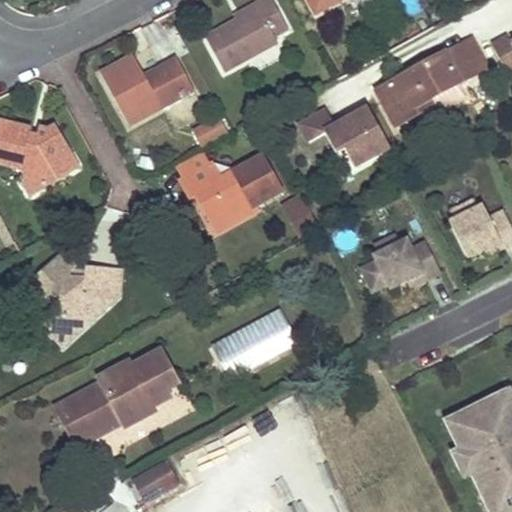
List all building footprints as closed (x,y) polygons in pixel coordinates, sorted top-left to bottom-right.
[(237,21),(205,38),(224,72),(277,42),(274,37),(289,29),(272,0),(263,0),(257,4),(259,8),(237,21)] [(307,0),(315,14),(341,0),(307,0)] [(234,16),(237,21),(259,8),(257,4),(234,16)] [(511,42),(509,37),(495,45),(511,76),(511,42)] [(425,64),(378,90),(397,125),(419,113),(415,107),(430,99),(488,68),(471,38),(425,64)] [(134,56),(101,74),(130,127),(195,91),(177,58),(145,76),(134,56)] [(430,99),(415,107),(419,113),(434,105),(430,99)] [(327,109),(300,124),(309,140),(324,132),(335,151),(343,146),(354,165),(389,147),(368,108),(359,113),(335,125),(327,109)] [(200,146),(226,132),(218,117),(192,132),(200,146)] [(30,129),(0,121),(0,164),(19,169),(24,177),(38,180),(42,187),(70,169),(61,153),(68,149),(53,124),(46,129),(38,127),(36,136),(29,134),(30,129)] [(61,153),(70,169),(78,165),(68,149),(61,153)] [(185,180),(210,167),(203,154),(178,167),(185,180)] [(140,166),(151,169),(154,159),(143,156),(140,166)] [(185,180),(180,183),(188,199),(193,196),(209,226),(247,206),(250,210),(281,193),(261,156),(222,177),(215,164),(210,167),(185,180)] [(19,179),(29,195),(42,187),(38,180),(24,177),(19,179)] [(360,205),(370,200),(367,193),(357,199),(360,205)] [(283,206),(285,212),(302,203),(299,197),(283,206)] [(472,201),(450,212),(454,221),(477,210),(472,201)] [(317,231),(302,203),(285,212),(300,239),(317,231)] [(247,206),(209,226),(214,235),(252,215),(250,210),(247,206)] [(454,221),(449,223),(466,259),(483,251),(499,243),(502,249),(511,243),(511,230),(503,212),(488,219),(482,207),(477,210),(454,221)] [(0,239),(6,249),(15,244),(0,217),(0,216),(0,239)] [(395,236),(374,246),(378,255),(399,244),(395,236)] [(377,262),(360,270),(372,293),(387,285),(390,290),(417,277),(421,275),(424,280),(439,272),(425,243),(410,251),(406,241),(399,244),(378,255),(374,257),(377,262)] [(499,243),(483,251),(486,256),(491,254),(502,249),(499,243)] [(27,284),(28,298),(41,299),(53,313),(38,323),(62,350),(121,299),(121,269),(85,268),(84,276),(84,282),(67,280),(67,276),(70,275),(76,269),(63,254),(27,284)] [(41,299),(28,298),(28,313),(38,323),(41,299)] [(300,345),(282,311),(216,348),(235,382),(300,345)] [(103,386),(76,401),(96,439),(123,424),(127,429),(154,415),(151,409),(169,399),(165,391),(160,382),(172,375),(161,355),(132,371),(129,365),(101,381),(103,386)] [(172,375),(160,382),(165,391),(177,384),(172,375)] [(511,399),(509,394),(503,397),(511,414),(511,399)] [(511,511),(511,478),(510,480),(497,454),(511,447),(511,414),(503,397),(502,396),(447,423),(461,452),(471,474),(484,498),(492,495),(499,511),(511,511)] [(76,401),(58,411),(79,449),(96,439),(76,401)] [(511,447),(497,454),(510,480),(511,478),(511,447)] [(471,474),(461,452),(454,455),(465,477),(471,474)] [(142,481),(172,466),(169,461),(140,476),(142,481)] [(152,500),(182,485),(172,466),(142,481),(152,500)] [(499,511),(492,495),(484,498),(490,511),(499,511)]
